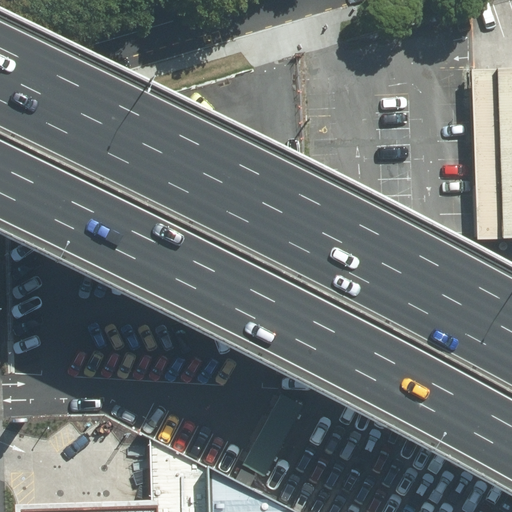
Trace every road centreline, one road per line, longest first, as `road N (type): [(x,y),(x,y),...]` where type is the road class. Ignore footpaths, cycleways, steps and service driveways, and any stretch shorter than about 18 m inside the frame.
road 1 (motorway): [(0,85),(511,346)]
road 2 (motorway): [(511,408),(0,151)]
road 3 (residential): [(230,0),(0,68)]
